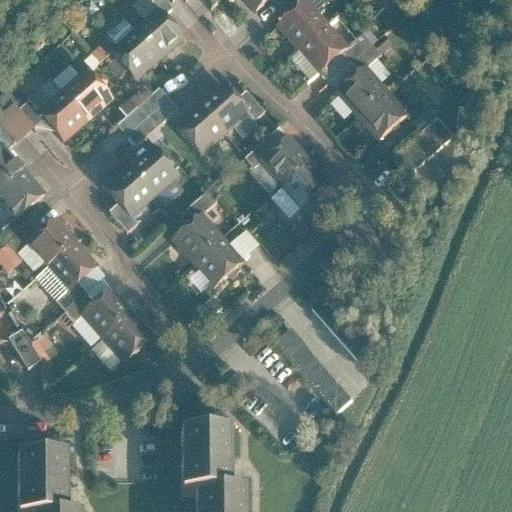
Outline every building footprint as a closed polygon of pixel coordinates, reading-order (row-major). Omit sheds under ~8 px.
[(144,0),(155,11),(162,19),(172,10),(163,0),(144,0)] [(241,0),(255,15),(272,0),(241,0)] [(277,28),(296,52),(329,25),(310,2),(303,7),(277,28)] [(155,11),(132,33),(161,64),(184,42),(162,19),(155,11)] [(329,25),(296,52),(317,77),(346,54),(350,50),(329,25)] [(159,63),(132,33),(107,55),(134,85),(159,63)] [(363,39),(350,50),(346,54),(354,64),(373,48),(363,39)] [(382,59),(373,48),(354,64),(363,74),(369,70),(382,59)] [(337,98),(357,121),(390,93),(369,70),(363,74),(337,98)] [(84,72),(60,94),(87,124),(111,102),(84,72)] [(222,84),(197,106),(225,137),(250,115),(236,100),(222,84)] [(137,109),(146,119),(167,101),(158,91),(137,109)] [(390,93),(357,121),(378,145),(410,117),(390,93)] [(40,121),(62,146),(87,124),(60,94),(35,115),(40,121)] [(244,94),(236,100),(250,115),(256,121),(263,115),(244,94)] [(156,130),(177,112),(167,101),(146,119),(156,130)] [(40,121),(35,115),(26,105),(18,112),(32,128),(40,121)] [(197,106),(173,128),(201,159),(225,137),(197,106)] [(125,138),(146,119),(137,109),(117,127),(125,138)] [(485,112),(460,110),(458,135),(483,137),(485,112)] [(135,148),(156,130),(146,119),(125,138),(135,148)] [(455,140),(438,121),(392,160),(408,179),(455,140)] [(0,150),(2,152),(12,144),(0,130),(0,150)] [(279,190),(309,162),(288,138),(269,155),(257,165),(279,190)] [(257,165),(269,155),(262,147),(244,161),(252,170),(257,165)] [(149,148),(125,169),(153,200),(176,179),(149,148)] [(0,193),(22,176),(2,152),(0,153),(0,193)] [(309,162),(279,190),(301,214),(332,187),(309,162)] [(125,169),(102,189),(130,221),(153,200),(125,169)] [(22,217),(42,200),(22,176),(0,193),(0,207),(14,224),(22,217)] [(169,242),(190,267),(222,240),(201,215),(169,242)] [(0,235),(8,243),(30,226),(22,217),(14,224),(0,234),(0,235)] [(25,248),(46,271),(75,246),(54,223),(39,236),(25,248)] [(25,248),(39,236),(30,226),(8,243),(18,255),(25,248)] [(222,240),(190,267),(212,292),(243,265),(222,240)] [(77,287),(96,271),(75,246),(46,271),(67,296),(77,287)] [(56,305),(64,314),(85,296),(77,287),(67,296),(56,305)] [(100,343),(131,316),(109,291),(93,305),(79,318),(100,343)] [(72,324),(79,318),(93,305),(85,296),(64,314),(72,324)] [(382,360),(328,298),(312,312),(366,374),(382,360)] [(131,316),(100,343),(121,366),(152,340),(131,316)] [(352,401),(290,332),(273,346),(335,416),(352,401)] [(39,363),(20,334),(7,342),(26,372),(39,363)] [(145,358),(150,363),(166,349),(161,343),(145,358)] [(193,495),(230,495),(230,431),(178,431),(178,496),(193,495)] [(63,511),(63,458),(14,459),(13,511),(63,511)] [(193,495),(192,511),(244,511),(245,495),(230,495),(193,495)]
